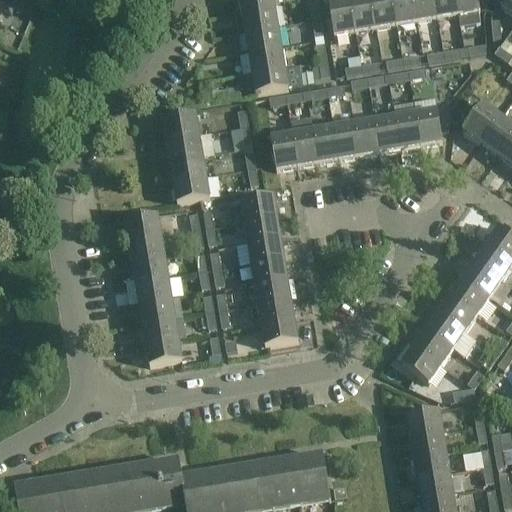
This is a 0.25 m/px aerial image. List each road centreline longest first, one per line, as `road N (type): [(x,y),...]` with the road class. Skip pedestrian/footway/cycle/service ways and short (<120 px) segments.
road 1 (residential): [(85,401),(57,225),(60,195),(190,0)]
road 2 (residential): [(85,401),(124,403),(332,367),(420,245)]
